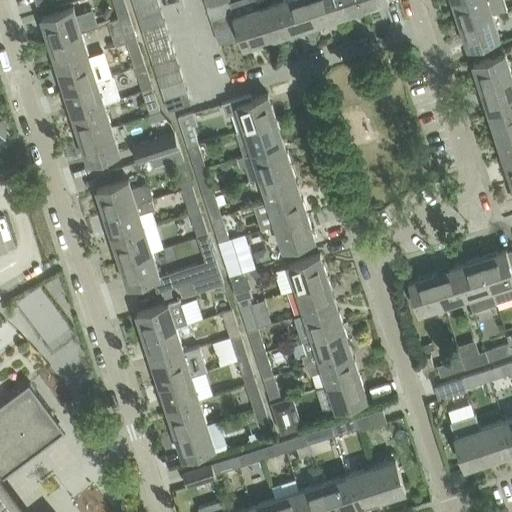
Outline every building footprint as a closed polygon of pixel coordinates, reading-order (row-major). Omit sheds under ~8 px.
[(113,0),(120,19),(131,15),(125,0),(113,0)] [(139,18),(162,11),(158,0),(157,0),(136,6),(139,18)] [(212,19),(235,12),(231,0),(208,8),(212,19)] [(257,0),(231,0),(235,12),(235,14),(234,14),(237,24),(241,36),(245,46),(269,38),(259,6),(257,0)] [(269,38),(293,30),(283,0),(277,0),(259,6),(269,38)] [(317,22),(310,0),(283,0),(293,30),(317,22)] [(310,0),(317,22),(341,15),(336,0),(310,0)] [(336,0),(341,15),(365,7),(362,0),(336,0)] [(453,0),(461,22),(492,12),(508,7),(505,0),(453,0)] [(74,6),(42,16),(50,41),(82,31),(97,26),(92,10),(77,15),(77,14),(74,6)] [(143,30),(166,23),(162,11),(139,18),(143,30)] [(235,12),(212,19),(216,31),(237,24),(234,14),(235,14),(235,12)] [(469,47),(488,41),(500,37),(492,12),(461,22),(469,47)] [(131,15),(120,19),(128,44),(139,40),(131,15)] [(147,41),(170,34),(166,23),(143,30),(147,41)] [(237,24),(216,31),(220,43),(241,36),(237,24)] [(58,65),(90,55),(82,31),(50,41),(58,65)] [(151,53),(173,45),(170,34),(147,41),(151,53)] [(135,66),(146,63),(139,40),(128,44),(135,66)] [(154,64),(177,56),(173,45),(151,53),(154,64)] [(482,87),(511,76),(511,71),(506,52),(474,62),(482,87)] [(66,89),(97,78),(90,55),(58,65),(66,89)] [(158,76),(181,69),(177,56),(154,64),(158,76)] [(143,90),(154,87),(146,63),(135,66),(143,90)] [(162,87),(184,79),(181,69),(158,76),(162,87)] [(73,113),(105,102),(118,98),(111,74),(97,78),(66,89),(73,113)] [(490,111),(511,103),(511,76),(482,87),(490,111)] [(165,98),(188,91),(184,79),(162,87),(165,98)] [(150,114),(161,110),(154,87),(143,90),(150,114)] [(169,110),(173,109),(192,103),(188,91),(165,98),(169,110)] [(239,97),(223,103),(227,115),(234,113),(239,130),(239,131),(245,129),(245,128),(277,117),(269,93),(253,98),(251,94),(239,97)] [(81,137),(113,126),(105,102),(73,113),(81,137)] [(497,135),(511,129),(511,103),(490,111),(497,135)] [(161,111),(148,115),(150,122),(166,117),(161,111)] [(250,142),(241,145),(244,155),(253,152),(285,141),(282,132),(277,117),(245,128),(245,129),(250,142)] [(193,124),(182,128),(188,146),(199,142),(193,124)] [(89,161),(121,151),(113,126),(81,137),(89,161)] [(505,159),(511,156),(511,129),(497,135),(505,159)] [(175,131),(134,144),(139,160),(153,156),(180,147),(175,131)] [(285,141),(253,152),(244,155),(238,157),(241,167),(246,165),(250,179),(261,176),(293,165),(285,141)] [(196,171),(207,167),(199,142),(188,146),(196,171)] [(180,147),(153,156),(153,157),(156,167),(157,168),(174,162),(184,159),(181,148),(180,147)] [(269,199),(300,189),(293,165),(261,176),(269,199)] [(204,194),(215,191),(207,167),(196,171),(204,194)] [(132,187),(129,178),(97,188),(105,213),(152,197),(154,197),(151,186),(145,183),(132,187)] [(276,223),(308,213),(300,189),(269,199),(276,223)] [(212,219),(223,216),(215,191),(204,194),(212,219)] [(113,237),(145,226),(140,213),(155,208),(152,197),(105,213),(113,237)] [(199,203),(188,206),(190,213),(201,210),(199,203)] [(284,248),(297,244),(316,238),(308,213),(276,223),(284,248)] [(203,215),(192,219),(198,237),(209,234),(203,215)] [(220,243),(230,239),(223,216),(212,219),(220,243)] [(121,260),(152,250),(145,226),(113,237),(121,260)] [(230,239),(220,243),(230,274),(231,276),(242,272),(256,267),(253,258),(239,262),(238,263),(230,239)] [(511,263),(507,248),(482,256),(493,288),(505,284),(510,297),(511,296),(511,263)] [(160,275),(152,250),(121,260),(129,285),(153,277),(157,291),(179,284),(192,280),(193,281),(221,271),(217,258),(188,267),(188,266),(160,275)] [(297,288),(329,278),(321,253),(289,263),(297,288)] [(474,312),(498,304),(493,288),(482,256),(458,264),(469,296),(474,312)] [(445,303),(469,296),(458,264),(434,272),(445,303)] [(193,281),(180,285),(183,296),(196,292),(225,282),(221,271),(193,281)] [(243,275),(242,272),(231,276),(231,279),(238,300),(254,295),(247,274),(243,275)] [(420,311),(445,303),(434,272),(410,280),(420,311)] [(305,312),(337,302),(329,278),(297,288),(305,312)] [(145,336),(176,326),(188,323),(180,298),(137,312),(145,336)] [(249,331),(259,328),(251,302),(240,305),(249,331)] [(313,336),(345,326),(337,302),(305,312),(313,336)] [(231,336),(241,333),(233,308),(223,311),(231,336)] [(153,360),(184,350),(176,326),(145,336),(153,360)] [(308,353),(303,354),(306,364),(307,366),(309,365),(309,364),(321,361),(353,350),(352,349),(345,326),(313,336),(304,339),(308,353)] [(257,355),(267,352),(259,328),(249,331),(257,355)] [(241,333),(231,336),(238,360),(249,356),(241,333)] [(432,341),(422,344),(424,353),(435,350),(432,341)] [(511,346),(510,342),(486,349),(490,360),(511,352),(511,346)] [(465,367),(490,360),(486,349),(462,357),(465,367)] [(161,384),(192,374),(184,350),(153,360),(161,384)] [(321,361),(309,364),(309,365),(312,373),(324,369),(329,384),(360,373),(353,350),(321,361)] [(264,379),(275,376),(267,352),(257,355),(264,379)] [(424,369),(435,366),(431,355),(420,358),(424,369)] [(249,356),(238,360),(246,383),(257,380),(249,356)] [(441,375),(460,369),(465,367),(462,357),(438,365),(441,375)] [(492,378),(511,372),(511,360),(511,361),(489,368),(492,378)] [(467,386),(492,378),(489,368),(464,376),(467,386)] [(337,408),(349,404),(368,398),(360,373),(329,384),(337,408)] [(168,408),(199,398),(192,374),(161,384),(168,408)] [(275,376),(264,379),(272,402),(283,399),(282,398),(275,376)] [(440,398),(459,392),(468,389),(467,386),(464,376),(435,385),(440,398)] [(257,380),(246,383),(254,407),(264,404),(257,380)] [(0,403),(0,511),(31,511),(5,475),(58,435),(66,429),(55,414),(30,381),(18,390),(0,403)] [(283,399),(272,402),(282,432),(303,425),(303,424),(300,415),(293,394),(282,398),(283,399)] [(176,432),(207,422),(199,398),(168,408),(176,432)] [(262,431),(272,428),(264,404),(254,407),(262,431)] [(471,404),(448,407),(449,417),(473,413),(471,404)] [(360,430),(388,421),(383,408),(357,417),(360,427),(359,427),(360,430)] [(453,420),(451,421),(455,435),(466,467),(490,458),(480,427),(476,413),(475,413),(453,420)] [(335,435),(359,427),(360,427),(357,417),(332,424),(335,435)] [(490,458),(511,451),(511,443),(504,419),(480,427),(490,458)] [(184,457),(203,451),(215,447),(207,422),(176,432),(184,457)] [(311,442),(335,435),(332,424),(308,432),(311,442)] [(287,450),(311,442),(308,432),(284,440),(287,450)] [(264,458),(287,450),(284,440),(260,447),(264,458)] [(240,465),(264,458),(260,447),(236,455),(240,465)] [(216,473),(240,465),(236,455),(212,463),(216,473)] [(382,498),(407,490),(396,458),(372,466),(382,498)] [(188,485),(217,476),(216,473),(212,463),(184,472),(188,485)] [(358,505),(382,498),(372,466),(348,474),(358,505)] [(333,511),(337,511),(358,505),(348,474),(324,481),(333,511)] [(307,511),(333,511),(324,481),(300,489),(307,511)] [(280,511),(307,511),(300,489),(276,497),(280,511)] [(254,511),(280,511),(276,497),(252,505),(254,511)] [(227,511),(223,498),(199,506),(200,511),(227,511)]
